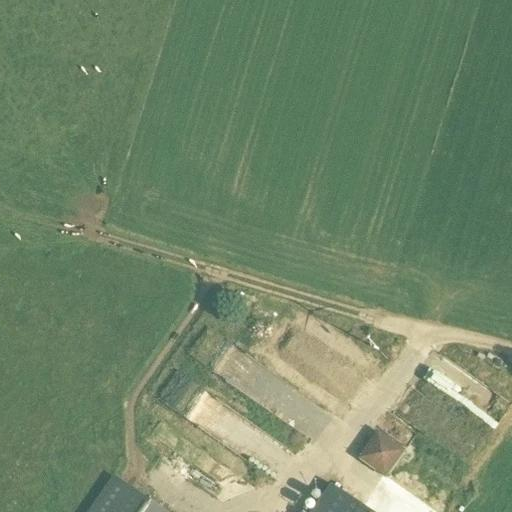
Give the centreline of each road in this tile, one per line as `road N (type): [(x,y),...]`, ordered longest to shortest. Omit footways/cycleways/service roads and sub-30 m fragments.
road 1 (track): [(87,233),(352,314),(511,351)]
road 2 (track): [(244,511),(278,502),(317,451),(403,511)]
road 3 (track): [(336,464),(428,332)]
